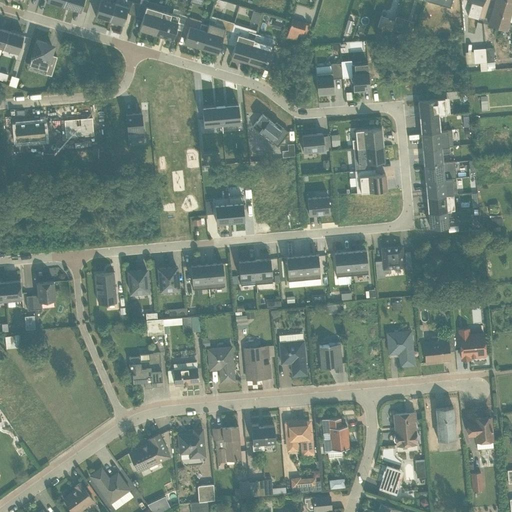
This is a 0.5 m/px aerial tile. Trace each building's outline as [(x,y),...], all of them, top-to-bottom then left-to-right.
[(64,0),(63,6),(80,11),(83,0),(64,0)] [(99,0),(95,15),(109,20),(114,2),(106,0),(99,0)] [(155,34),(162,11),(164,5),(146,0),(139,0),(135,15),(142,17),(139,29),(155,34)] [(215,0),(214,5),(223,8),(225,2),(219,0),(215,0)] [(467,15),(477,18),(482,0),(466,0),(466,1),(471,2),(467,15)] [(511,0),(495,0),(488,24),(505,29),(511,3),(511,0)] [(109,20),(122,24),(128,7),(114,2),(109,20)] [(252,10),(249,21),(258,23),(261,12),(252,10)] [(155,34),(172,39),(179,16),(162,11),(155,34)] [(201,48),(208,25),(200,22),(201,20),(185,15),(181,29),(187,30),(183,42),(201,48)] [(272,27),(279,29),(282,19),(275,17),(272,27)] [(296,38),(297,32),(306,33),(307,21),(288,18),(285,36),(296,38)] [(201,48),(216,53),(224,28),(209,23),(208,25),(201,48)] [(8,31),(3,48),(17,53),(23,35),(8,31)] [(247,62),(256,33),(248,31),(246,36),(237,34),(230,56),(247,62)] [(247,62),(264,67),(270,45),(261,42),(263,36),(256,33),(247,62)] [(38,71),(51,75),(57,56),(51,54),(53,48),(47,46),(48,43),(37,39),(29,64),(39,67),(38,71)] [(485,48),(486,70),(498,68),(498,60),(493,60),(492,47),(485,48)] [(486,70),(485,48),(473,48),(474,62),(481,62),(482,70),(486,70)] [(511,65),(511,55),(509,56),(509,59),(499,60),(500,67),(511,65)] [(361,89),(369,88),(367,62),(353,63),(354,71),(351,71),(352,82),(355,82),(355,87),(361,87),(361,89)] [(317,92),(333,91),(332,78),(342,77),(341,63),(330,63),(331,71),(316,73),(317,92)] [(420,115),(438,114),(449,113),(448,97),(418,100),(420,115)] [(220,106),(221,124),(240,122),(238,104),(220,106)] [(202,107),(204,125),(221,124),(220,106),(202,107)] [(128,138),(143,137),(141,112),(125,114),(128,138)] [(262,113),(252,125),(277,146),(288,132),(276,122),(274,124),(262,113)] [(420,115),(421,131),(440,130),(438,114),(420,115)] [(92,117),(78,118),(79,136),(93,135),(92,117)] [(78,118),(63,119),(65,137),(79,136),(78,118)] [(43,121),(29,122),(31,140),(45,139),(43,121)] [(29,122),(15,123),(16,141),(31,140),(29,122)] [(353,147),(382,145),(381,127),(354,130),(356,139),(352,139),(353,147)] [(422,148),(448,145),(452,145),(451,129),(440,130),(421,131),(422,148)] [(303,152),(324,150),(322,132),(301,134),(303,152)] [(331,146),(340,144),(338,132),(329,134),(331,146)] [(384,161),(382,145),(353,147),(355,170),(370,168),(370,162),(384,161)] [(422,148),(424,163),(442,162),(441,153),(449,152),(448,145),(422,148)] [(425,179),(455,177),(453,161),(442,162),(424,163),(425,179)] [(357,192),(386,189),(385,173),(375,174),(374,168),(370,168),(355,170),(357,192)] [(425,179),(427,195),(453,193),(456,192),(455,177),(425,179)] [(428,211),(454,209),(453,193),(427,195),(428,211)] [(230,221),(244,220),(241,194),(228,196),(228,201),(230,221)] [(308,214),(329,212),(328,195),(307,196),(308,214)] [(216,222),(230,221),(228,201),(214,202),(216,222)] [(489,212),(497,211),(497,203),(489,203),(489,205),(485,206),(485,208),(485,209),(486,209),(486,211),(489,211),(489,212)] [(455,217),(454,209),(428,211),(430,227),(448,225),(448,218),(455,217)] [(491,225),(502,224),(501,217),(501,214),(491,215),(491,217),(491,225)] [(390,268),(403,267),(401,246),(381,248),(382,260),(374,260),(376,278),(384,277),(384,272),(390,272),(390,268)] [(351,274),(368,273),(365,249),(349,251),(351,274)] [(351,274),(349,251),(334,252),(335,275),(351,274)] [(304,278),(319,277),(317,253),(302,255),(304,278)] [(304,278),(302,255),(285,256),(287,280),(304,278)] [(256,283),(272,281),(270,258),(254,259),(256,283)] [(256,283),(254,259),(238,260),(240,284),(256,283)] [(208,287),(224,285),(222,262),(206,263),(208,287)] [(208,287),(206,263),(190,265),(192,288),(208,287)] [(160,290),(178,289),(176,266),(158,268),(160,290)] [(130,293),(148,292),(146,268),(128,270),(130,293)] [(98,303),(116,301),(113,271),(95,273),(98,303)] [(6,300),(21,298),(20,280),(5,281),(6,300)] [(40,300),(54,299),(53,281),(37,282),(38,294),(26,295),(27,309),(41,308),(40,300)] [(448,305),(448,296),(437,297),(438,306),(448,305)] [(392,309),(400,309),(400,300),(392,301),(392,309)] [(326,312),(340,311),(339,303),(325,304),(326,312)] [(168,317),(186,315),(186,306),(168,308),(168,317)] [(241,314),(241,310),(236,311),(234,311),(236,327),(247,326),(246,317),(253,317),(252,309),(244,310),(245,314),(241,314)] [(199,314),(186,315),(168,317),(162,317),(163,332),(168,332),(168,324),(182,323),(182,331),(200,329),(199,314)] [(147,334),(163,332),(162,317),(146,319),(147,334)] [(469,357),(485,355),(483,331),(469,332),(469,327),(458,328),(461,359),(469,359),(469,357)] [(400,365),(413,363),(410,329),(386,331),(388,353),(398,352),(400,365)] [(292,374),(306,373),(302,332),(278,334),(279,340),(278,341),(280,363),(291,362),(292,374)] [(436,360),(449,359),(448,350),(454,350),(452,332),(446,332),(446,336),(439,336),(439,338),(423,340),(425,362),(436,361),(436,360)] [(6,348),(21,346),(21,345),(25,345),(24,339),(20,339),(19,333),(14,334),(14,335),(5,336),(6,348)] [(202,346),(209,345),(208,336),(201,337),(202,346)] [(335,370),(342,370),(339,340),(327,341),(328,343),(318,344),(320,367),(330,366),(329,365),(334,364),(335,370)] [(220,380),(234,379),(231,344),(206,347),(208,369),(219,368),(220,380)] [(245,378),(270,376),(268,362),(263,363),(263,357),(269,356),(268,344),(242,346),(245,378)] [(151,385),(162,384),(159,351),(139,353),(139,355),(128,356),(129,373),(132,373),(132,382),(147,381),(147,379),(151,379),(151,385)] [(174,385),(198,382),(197,366),(173,368),(174,385)] [(437,439),(455,438),(452,406),(434,407),(437,439)] [(414,443),(417,443),(414,411),(393,413),(395,433),(393,436),(393,439),(396,442),(396,444),(408,443),(409,444),(413,444),(414,443)] [(340,448),(348,447),(346,425),(340,425),(339,416),(321,418),(322,432),(329,431),(330,439),(323,439),(324,452),(340,451),(340,448)] [(475,442),(492,440),(490,416),(473,418),(473,420),(466,421),(468,436),(474,435),(475,442)] [(301,455),(312,454),(309,422),(309,421),(308,420),(290,422),(290,420),(287,420),(286,421),(285,421),(285,422),(287,451),(298,450),(297,441),(300,441),(301,455)] [(263,443),(275,442),(274,424),(263,424),(263,425),(258,425),(257,423),(250,424),(253,450),(264,449),(263,443)] [(217,461),(241,459),(238,425),(211,427),(213,439),(214,439),(215,447),(216,447),(217,461)] [(188,457),(204,456),(202,428),(193,429),(194,433),(178,434),(180,453),(188,452),(188,457)] [(138,471),(170,456),(159,433),(147,438),(149,442),(129,451),(138,471)] [(413,458),(413,475),(423,475),(422,457),(413,458)] [(393,493),(403,466),(385,460),(376,487),(393,493)] [(90,475),(110,503),(111,503),(115,508),(133,495),(128,490),(130,488),(117,470),(108,477),(101,467),(90,475)] [(292,492),(321,489),(319,469),(313,470),(313,477),(300,478),(300,476),(290,477),(291,486),(292,486),(292,492)] [(481,471),(470,471),(471,490),(482,489),(481,471)] [(329,488),(344,487),(343,477),(328,479),(329,488)] [(248,481),(249,496),(285,492),(285,486),(272,487),(271,478),(248,481)] [(234,497),(249,496),(248,481),(248,479),(238,480),(239,486),(233,487),(234,497)] [(73,511),(77,511),(93,500),(80,481),(74,486),(76,488),(63,497),(67,503),(67,504),(69,507),(73,511)] [(198,500),(207,500),(213,499),(212,483),(198,484),(197,486),(198,500)] [(330,508),(329,495),(304,497),(305,507),(308,511),(330,508)] [(208,511),(207,500),(198,500),(189,501),(190,511),(208,511)] [(229,511),(238,511),(240,507),(238,507),(238,502),(233,502),(232,506),(231,506),(229,511)] [(398,511),(400,509),(380,503),(377,511),(376,511),(398,511)]
